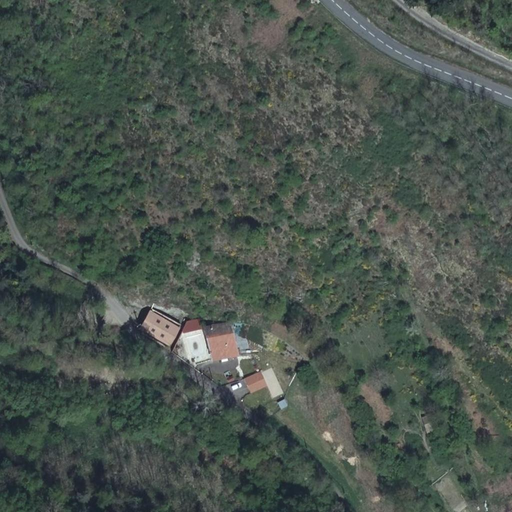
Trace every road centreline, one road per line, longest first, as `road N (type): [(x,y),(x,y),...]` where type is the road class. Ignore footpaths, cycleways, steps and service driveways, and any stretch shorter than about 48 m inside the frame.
road 1 (residential): [(0,196),(18,243),(81,278),(121,322),(341,486),(356,511)]
road 2 (secondary): [(335,0),(397,51),(511,98)]
road 3 (track): [(511,61),(398,0)]
